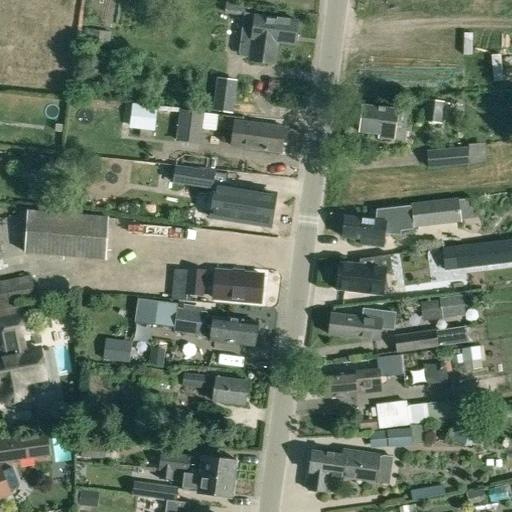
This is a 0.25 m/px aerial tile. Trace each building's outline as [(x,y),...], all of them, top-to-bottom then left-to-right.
[(244,7),(224,5),(223,14),(242,17),(244,7)] [(243,14),(238,54),(241,58),(248,59),(248,61),(274,65),(277,44),(293,46),(297,22),(254,16),(243,14)] [(85,45),(109,48),(110,31),(87,29),(85,45)] [(214,99),(233,101),(236,81),(216,79),(214,99)] [(423,123),(439,125),(442,104),(426,102),(423,123)] [(157,108),(132,105),(129,128),(154,131),(157,108)] [(392,140),(403,142),(407,113),(396,112),(363,107),(359,133),(378,136),(378,139),(392,141),(392,140)] [(176,141),(198,144),(202,114),(180,111),(176,141)] [(228,146),(248,149),(279,154),(283,129),(251,125),(232,122),(228,146)] [(427,170),(466,167),(465,151),(426,154),(427,170)] [(32,153),(30,169),(52,171),(53,156),(32,153)] [(148,179),(212,189),(213,186),(215,173),(151,163),(148,179)] [(208,213),(220,214),(270,223),(274,196),(213,186),(212,189),(208,213)] [(436,204),(401,207),(375,210),(375,221),(344,217),(342,238),(360,240),(359,245),(382,248),(384,234),(400,236),(401,231),(412,230),(412,227),(438,224),(436,204)] [(24,254),(105,261),(107,218),(26,211),(24,254)] [(511,238),(441,247),(444,270),(511,261),(511,238)] [(358,259),(358,264),(358,267),(340,265),(338,289),(370,293),(370,290),(385,291),(387,286),(385,275),(392,274),(389,255),(358,259)] [(185,296),(204,298),(206,271),(188,269),(185,296)] [(213,299),(260,303),(262,275),(215,271),(213,299)] [(0,308),(20,304),(36,301),(31,277),(0,282),(0,308)] [(439,300),(420,302),(422,321),(465,316),(463,295),(438,299),(439,300)] [(174,327),(177,310),(177,304),(138,298),(134,322),(174,327)] [(0,349),(1,357),(0,356),(0,391),(1,395),(4,401),(9,405),(16,405),(22,402),(26,396),(27,390),(25,382),(29,382),(30,385),(47,382),(40,346),(23,349),(19,334),(27,332),(24,317),(23,317),(20,304),(0,308),(0,349)] [(183,304),(182,311),(177,310),(174,327),(174,332),(202,336),(204,318),(205,314),(201,313),(202,307),(183,304)] [(331,315),(329,336),(378,342),(380,328),(392,330),(393,315),(363,311),(362,318),(331,315)] [(210,341),(253,347),(256,323),(225,319),(214,318),(214,317),(213,317),(210,341)] [(465,327),(435,331),(395,337),(397,353),(437,347),(467,343),(465,327)] [(116,361),(119,341),(105,339),(103,359),(116,361)] [(461,348),(461,354),(462,359),(464,371),(482,368),(481,361),(478,345),(461,348)] [(400,356),(378,357),(379,376),(401,374),(400,356)] [(426,379),(429,384),(448,381),(446,371),(445,364),(439,362),(437,364),(423,364),(426,379)] [(140,380),(158,384),(172,387),(175,375),(143,368),(140,380)] [(352,372),(323,375),(325,399),(354,396),(368,394),(367,388),(379,387),(377,370),(352,373),(352,372)] [(247,382),(216,378),(204,377),(183,374),(182,386),(202,389),(202,388),(214,390),(213,402),(244,406),(247,382)] [(452,402),(455,420),(481,415),(478,397),(452,402)] [(405,402),(395,403),(375,406),(377,418),(378,430),(428,423),(426,407),(406,410),(405,402)] [(487,431),(491,417),(481,415),(478,429),(487,431)] [(472,447),(478,423),(460,419),(454,442),(472,447)] [(411,446),(410,429),(386,430),(387,447),(411,446)] [(47,434),(0,440),(0,463),(50,456),(47,434)] [(81,458),(102,459),(103,447),(81,445),(81,458)] [(310,474),(307,491),(324,493),(326,480),(340,482),(341,479),(388,485),(390,469),(384,468),(386,457),(344,451),(344,456),(312,452),(309,474),(310,474)] [(161,454),(159,471),(233,480),(233,479),(235,469),(233,466),(233,462),(203,458),(203,459),(161,454)] [(159,471),(158,479),(173,481),(182,483),(181,490),(198,492),(198,493),(229,497),(229,494),(232,492),(233,480),(159,471)] [(0,498),(9,495),(0,472),(0,498)] [(178,488),(172,487),(133,482),(131,496),(176,502),(178,488)] [(443,493),(442,486),(410,493),(411,499),(443,493)] [(78,506),(97,508),(99,492),(80,490),(78,506)] [(464,494),(467,506),(483,503),(480,490),(464,494)]
